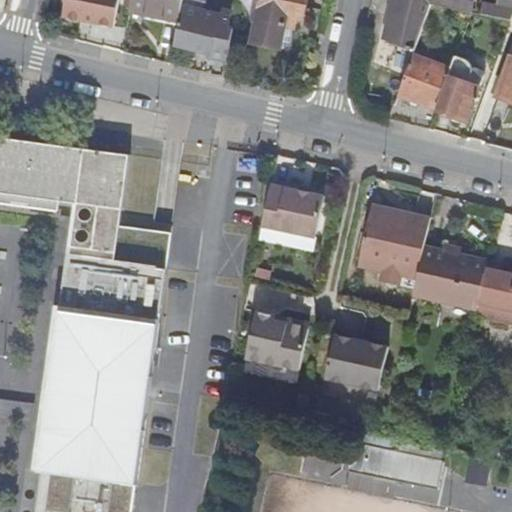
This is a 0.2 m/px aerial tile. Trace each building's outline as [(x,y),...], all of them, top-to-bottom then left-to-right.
[(118,0),(65,0),(62,16),(113,26),(118,0)] [(183,0),(132,0),(132,7),(147,10),(146,15),(180,22),(183,7),(183,0)] [(286,26),(294,28),(297,18),(303,18),(306,0),(257,0),(254,18),(258,19),(252,42),(280,49),(286,26)] [(395,0),(387,37),(416,46),(432,4),(472,12),(474,0),(404,0),(403,0),(395,0)] [(511,4),(504,2),(498,18),(511,20),(511,18),(511,4)] [(147,10),(132,7),(130,12),(146,15),(147,10)] [(233,13),(219,10),(219,15),(211,14),(211,13),(183,7),(180,22),(174,46),(211,54),(212,54),(229,59),(229,58),(234,32),(229,30),(233,13)] [(509,29),(511,20),(498,18),(494,16),(491,25),(509,29)] [(289,51),(294,28),(286,26),(280,49),(289,51)] [(229,59),(212,54),(212,57),(228,63),(229,59)] [(399,95),(438,109),(452,70),(413,55),(399,95)] [(438,109),(437,109),(468,121),(481,88),(469,83),(473,71),(474,70),(474,69),(474,67),(473,66),(473,65),(472,64),(469,61),(457,57),(452,70),(438,109)] [(511,62),(499,98),(511,102),(511,62)] [(125,153),(0,136),(0,191),(65,200),(118,207),(125,153)] [(273,182),(264,223),(317,234),(325,193),(273,182)] [(125,511),(129,487),(118,485),(119,476),(130,477),(144,369),(133,368),(140,315),(151,316),(159,262),(153,261),(157,228),(116,223),(118,207),(65,200),(60,239),(70,241),(68,250),(59,249),(52,303),(59,304),(52,357),(45,356),(43,356),(38,399),(35,418),(29,464),(31,464),(25,511),(32,511),(125,511)] [(414,277),(421,243),(425,226),(402,221),(404,213),(371,206),(358,263),(380,269),(400,273),(414,277)] [(402,221),(425,226),(427,218),(404,213),(402,221)] [(163,229),(157,228),(153,261),(159,262),(163,229)] [(70,241),(60,239),(59,249),(68,250),(70,241)] [(484,257),(421,243),(414,277),(411,288),(474,303),(475,297),(483,265),(484,257)] [(511,272),(483,265),(475,297),(511,305),(511,272)] [(400,273),(380,269),(378,278),(397,284),(400,273)] [(59,304),(52,303),(45,356),(52,357),(59,304)] [(310,318),(258,307),(248,353),(300,364),(310,318)] [(151,316),(140,315),(133,368),(144,369),(151,316)] [(389,342),(336,329),(325,371),(378,384),(389,342)] [(0,413),(35,418),(38,399),(0,394),(0,413)] [(350,469),(439,489),(445,463),(356,442),(350,469)] [(130,477),(119,476),(118,485),(129,487),(130,477)]
